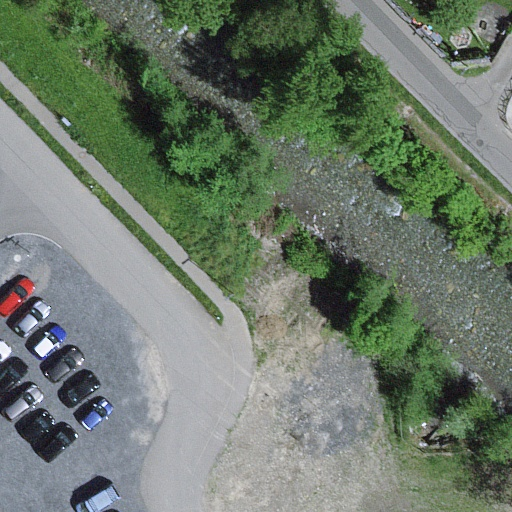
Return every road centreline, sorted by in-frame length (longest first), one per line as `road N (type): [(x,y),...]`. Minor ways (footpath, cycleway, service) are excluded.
road 1 (residential): [(0,144),(22,155),(180,328),(201,362),(202,392),(171,467),(169,511)]
road 2 (residential): [(351,0),(480,127)]
